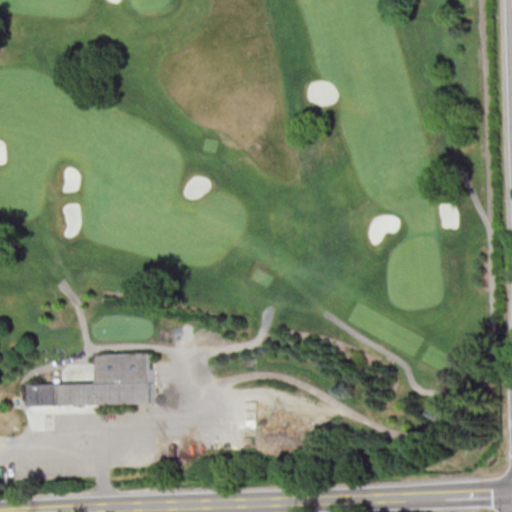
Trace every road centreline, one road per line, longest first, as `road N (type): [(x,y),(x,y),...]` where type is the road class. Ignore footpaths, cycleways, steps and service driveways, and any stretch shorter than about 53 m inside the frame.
road 1 (tertiary): [(511,490),(163,504)]
road 2 (tertiary): [(163,504),(0,509)]
